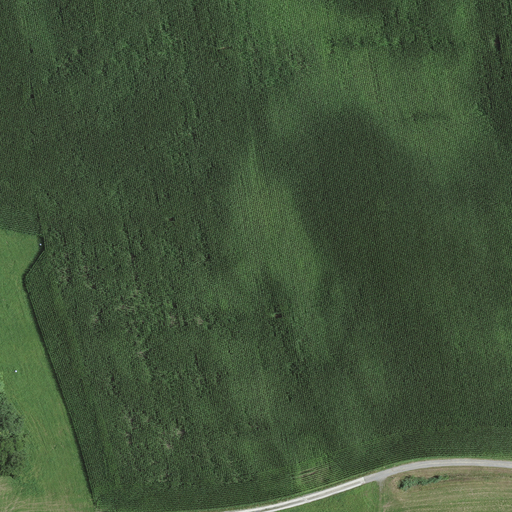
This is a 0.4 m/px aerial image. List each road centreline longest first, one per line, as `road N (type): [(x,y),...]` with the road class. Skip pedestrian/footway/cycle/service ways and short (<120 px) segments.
road 1 (track): [(511,465),(414,464),(374,476)]
road 2 (track): [(374,476),(251,511)]
